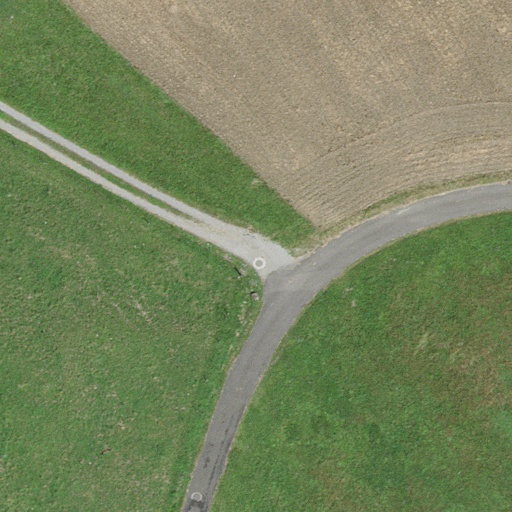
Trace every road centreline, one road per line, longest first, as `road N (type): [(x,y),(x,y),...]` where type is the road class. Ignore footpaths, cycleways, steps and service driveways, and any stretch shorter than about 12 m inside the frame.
road 1 (track): [(195,511),(243,374),(302,282),(373,234),(511,194)]
road 2 (track): [(0,111),(302,282)]
